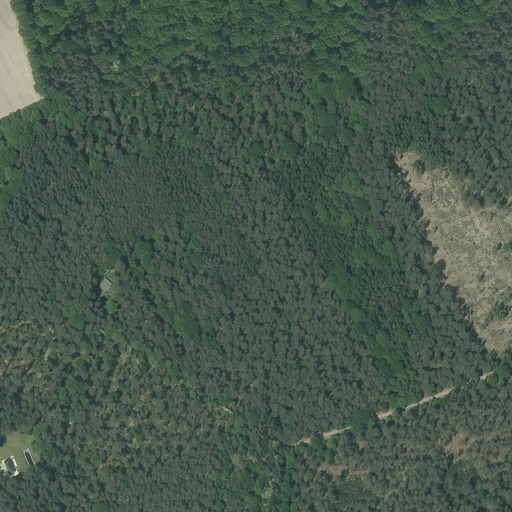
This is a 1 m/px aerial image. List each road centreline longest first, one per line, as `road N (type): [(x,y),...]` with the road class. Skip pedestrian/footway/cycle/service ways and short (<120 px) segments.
road 1 (track): [(0,259),(43,299),(285,453)]
road 2 (track): [(285,453),(511,363)]
road 3 (track): [(71,316),(43,366),(100,482),(55,503)]
road 4 (track): [(511,495),(279,511)]
road 5 (track): [(52,116),(138,83),(215,0)]
road 6 (track): [(18,0),(52,116)]
